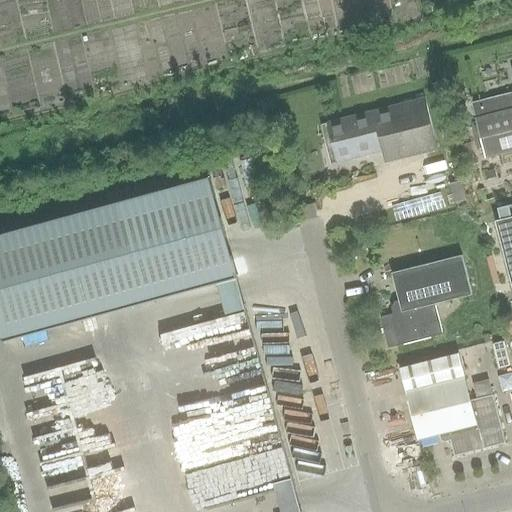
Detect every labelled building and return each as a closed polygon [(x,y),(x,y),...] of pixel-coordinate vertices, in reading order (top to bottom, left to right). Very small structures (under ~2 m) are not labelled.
[(511,69),(511,70),(511,92),(471,103),(485,158),(511,151),(511,69)] [(386,162),(437,149),(425,99),(328,123),(335,152),(350,148),(353,158),(383,151),(386,162)] [(209,180),(0,236),(0,324),(4,340),(236,277),(209,180)] [(500,220),(494,222),(511,290),(511,204),(497,208),(500,220)] [(389,309),(390,315),(380,317),(388,348),(443,335),(435,304),(472,295),(462,255),(391,273),(399,302),(392,304),(389,309)] [(124,351),(22,374),(37,442),(77,433),(73,413),(135,400),(124,351)] [(454,456),(505,443),(493,395),(471,400),(465,377),(406,392),(418,439),(439,434),(440,440),(444,442),(450,441),(454,456)] [(275,482),(283,511),(304,511),(293,476),(275,482)]
